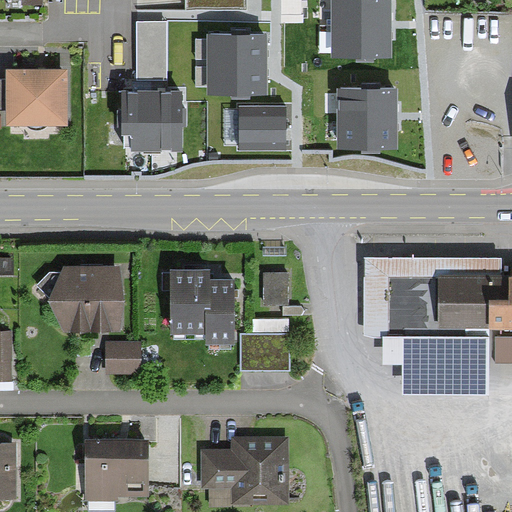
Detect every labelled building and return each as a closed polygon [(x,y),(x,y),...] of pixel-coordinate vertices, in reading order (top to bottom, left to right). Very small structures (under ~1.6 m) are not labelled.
[(393,0),(331,0),(333,58),(394,58),(394,37),(394,13),(393,0)] [(168,22),(138,21),(137,78),(167,78),(168,22)] [(268,34),(208,34),(208,95),(268,95),(268,73),(268,54),(268,34)] [(68,68),(7,69),(8,81),(0,80),(0,111),(8,111),(8,124),(69,123),(68,68)] [(399,88),(339,88),(339,149),(399,149),(399,131),(399,107),(399,88)] [(124,134),(125,134),(125,148),(132,148),(132,151),(183,151),(183,91),(169,91),(141,91),(124,90),(124,134)] [(290,106),(239,106),(240,150),(290,149),(290,130),(290,106)] [(501,259),(365,258),(365,334),(376,337),(384,337),(490,338),(490,330),(490,300),(510,300),(510,275),(511,272),(501,272),(501,259)] [(121,261),(64,260),(59,268),(51,268),(38,281),(49,293),(65,325),(122,327),(121,261)] [(206,268),(166,269),(168,334),(202,333),(201,304),(207,296),(206,279),(206,268)] [(285,272),(262,272),(262,303),(286,303),(285,272)] [(490,330),(511,329),(511,275),(510,275),(510,300),(490,300),(490,330)] [(231,342),(230,278),(206,279),(207,296),(201,304),(202,333),(202,342),(231,342)] [(12,327),(0,327),(0,377),(11,378),(12,327)] [(287,333),(240,334),(241,369),(288,369),(287,333)] [(490,338),(384,337),(384,364),(403,364),(403,395),(490,395),(490,338)] [(511,337),(496,337),(496,363),(511,363),(511,337)] [(141,368),(140,339),(106,339),(106,369),(141,368)] [(151,433),(86,433),(86,497),(89,497),(89,509),(115,509),(115,499),(119,499),(119,492),(150,492),(151,433)] [(232,446),(202,446),(202,485),(210,485),(210,504),(232,504),(232,501),(289,501),(289,434),(232,434),(232,446)] [(0,495),(15,495),(15,437),(0,437),(0,495)]
